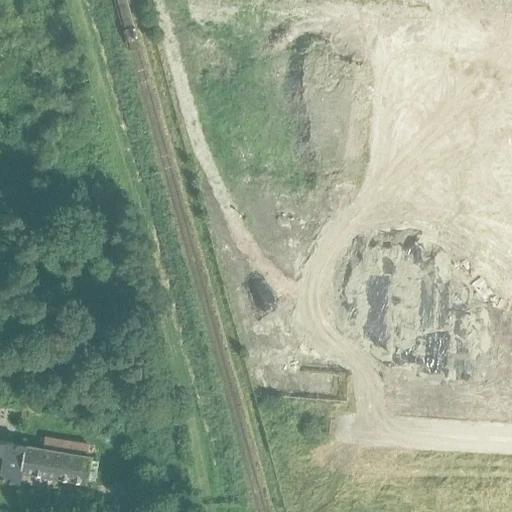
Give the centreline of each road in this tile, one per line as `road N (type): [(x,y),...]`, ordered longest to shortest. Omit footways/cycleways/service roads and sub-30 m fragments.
road 1 (track): [(74,0),(211,511)]
road 2 (unclassified): [(511,439),(334,427)]
